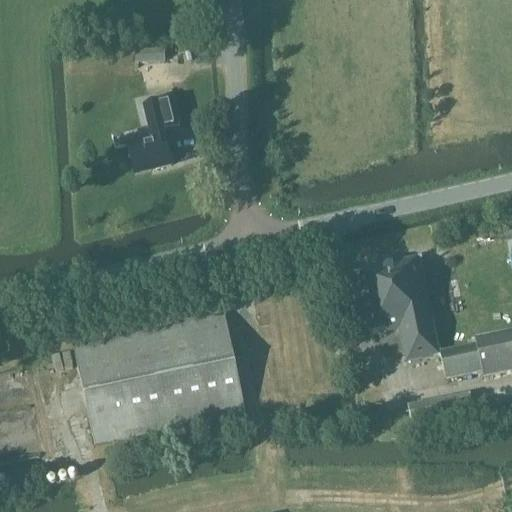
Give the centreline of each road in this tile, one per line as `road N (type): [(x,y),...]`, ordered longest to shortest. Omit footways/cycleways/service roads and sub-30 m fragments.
road 1 (track): [(227,511),(285,498),(436,502),(511,482)]
road 2 (tertiary): [(242,247),(511,184)]
road 3 (tertiary): [(0,302),(242,247)]
road 4 (tertiary): [(242,247),(229,0)]
